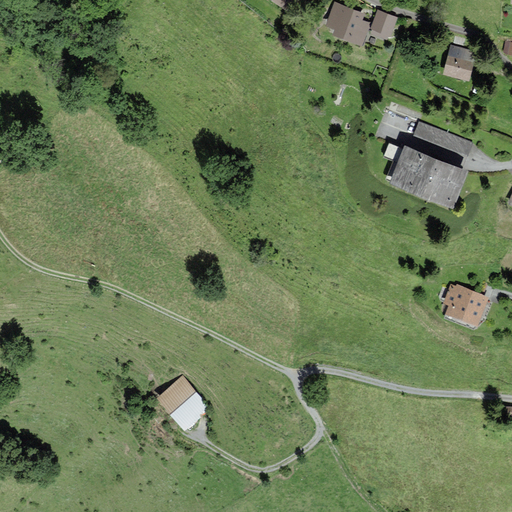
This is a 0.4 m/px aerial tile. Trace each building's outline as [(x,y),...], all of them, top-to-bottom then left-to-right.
[(274,0),(288,10),(294,0),(274,0)] [(364,14),(335,5),(327,27),(337,30),(334,37),(363,46),(370,24),(362,21),(364,14)] [(396,18),(378,11),(372,27),(390,34),(396,18)] [(451,46),(445,73),(469,79),(475,52),(451,46)] [(404,149),(390,186),(455,210),(469,174),(462,172),(473,143),(417,122),(406,150),(404,149)] [(393,157),(398,143),(389,140),(384,153),(393,157)] [(488,297),(457,286),(456,288),(451,286),(445,303),(451,305),(448,314),(477,325),(488,297)] [(182,377),(159,398),(185,429),(199,417),(197,415),(204,409),(203,407),(206,405),(182,377)] [(511,406),(503,405),(502,417),(511,417),(511,406)]
